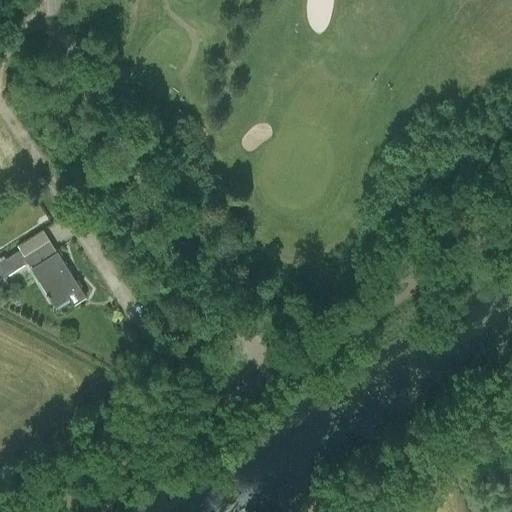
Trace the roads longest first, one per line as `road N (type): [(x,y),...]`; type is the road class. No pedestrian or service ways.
road 1 (unclassified): [(262,371),(75,55),(60,0)]
road 2 (track): [(193,417),(0,104)]
road 3 (unclassified): [(262,371),(511,216)]
road 4 (unclassified): [(31,511),(262,371)]
